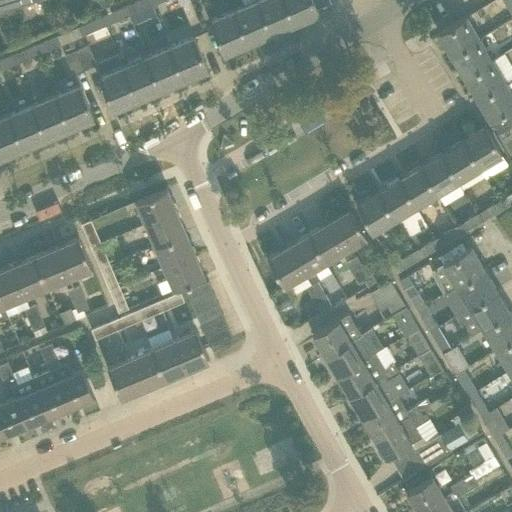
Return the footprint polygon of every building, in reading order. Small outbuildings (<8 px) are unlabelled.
[(149,0),(134,0),(137,9),(151,4),(149,0)] [(257,0),(250,0),(233,7),(247,41),(270,32),(257,0)] [(284,0),(257,0),(270,32),(293,22),(284,0)] [(284,0),(293,22),(317,12),(312,0),(284,0)] [(511,0),(502,0),(510,11),(511,15),(511,0)] [(114,19),(128,13),(124,4),(110,10),(114,19)] [(247,41),(233,7),(209,17),(223,51),(247,41)] [(78,24),(68,28),(72,37),(81,33),(105,23),(101,14),(78,24)] [(437,32),(450,53),(478,37),(465,15),(437,32)] [(0,28),(4,40),(17,36),(8,26),(0,28)] [(34,43),(38,52),(60,42),(57,33),(34,43)] [(192,35),(169,45),(183,77),(206,67),(192,35)] [(490,58),(478,37),(450,53),(463,75),(490,58)] [(38,52),(34,43),(11,53),(15,62),(38,52)] [(76,47),(84,67),(96,62),(87,43),(76,47)] [(169,45),(146,54),(160,87),(183,77),(169,45)] [(72,72),(84,67),(76,47),(66,51),(64,52),(72,72)] [(0,68),(15,62),(11,53),(0,57),(0,68)] [(146,54),(123,64),(137,97),(160,87),(146,54)] [(503,79),(490,58),(463,75),(476,96),(503,79)] [(137,97),(123,64),(99,74),(113,107),(137,97)] [(489,118),(511,103),(511,95),(503,79),(476,96),(489,118)] [(79,82),(55,93),(70,126),(93,116),(79,82)] [(55,93),(32,103),(46,136),(70,126),(55,93)] [(46,136),(32,103),(9,113),(23,146),(46,136)] [(0,155),(23,146),(9,113),(0,116),(0,155)] [(511,124),(507,116),(493,125),(497,132),(511,124)] [(484,124),(462,137),(479,166),(501,153),(484,124)] [(479,166),(462,137),(441,150),(458,179),(463,187),(484,174),(479,166)] [(437,191),(458,179),(441,150),(420,162),(437,191)] [(398,175),(416,204),(437,191),(420,162),(398,175)] [(398,175),(377,188),(394,217),(416,204),(398,175)] [(145,223),(176,210),(166,187),(136,200),(145,223)] [(394,217),(377,188),(355,201),(373,230),(394,217)] [(503,206),(511,200),(511,189),(498,198),(503,206)] [(503,206),(498,198),(477,210),(477,211),(482,218),(503,206)] [(348,206),(327,218),(344,248),(365,235),(348,206)] [(154,244),(185,231),(176,210),(145,223),(154,244)] [(477,211),(463,219),(456,223),(460,231),(478,220),(482,218),(477,211)] [(324,259),(344,248),(327,218),(307,230),(324,259)] [(80,224),(88,243),(90,246),(99,242),(90,220),(80,224)] [(460,231),(456,223),(434,236),(439,243),(460,231)] [(319,277),(313,266),(324,259),(307,230),(287,242),(304,271),(310,281),(316,278),(319,277)] [(185,231),(154,244),(164,266),(194,253),(185,231)] [(434,236),(413,248),(418,256),(439,243),(434,236)] [(69,277),(92,268),(79,238),(57,247),(69,277)] [(443,290),(455,283),(482,266),(469,244),(465,246),(461,239),(437,254),(442,261),(431,268),(438,279),(436,280),(443,290)] [(109,264),(99,242),(90,246),(99,268),(109,264)] [(284,283),(288,281),(304,271),(287,242),(266,254),(284,283)] [(57,247),(35,256),(47,286),(69,277),(57,247)] [(387,254),(391,261),(396,269),(418,256),(413,248),(400,256),(395,249),(387,254)] [(194,253),(164,266),(172,287),(173,289),(204,276),(194,253)] [(351,271),(363,264),(356,253),(345,260),(351,271)] [(35,256),(13,265),(25,295),(47,286),(35,256)] [(330,270),(324,259),(313,266),(319,277),(330,270)] [(118,285),(109,264),(99,268),(109,289),(118,285)] [(369,274),(363,264),(351,271),(352,273),(357,281),(363,278),(366,284),(376,278),(372,272),(369,274)] [(13,265),(0,270),(0,295),(3,304),(7,313),(23,306),(29,304),(25,295),(13,265)] [(455,283),(469,304),(495,287),(482,266),(455,283)] [(310,281),(304,271),(288,281),(294,291),(305,284),(310,281)] [(411,280),(406,272),(399,277),(404,284),(404,285),(417,307),(424,302),(411,280)] [(391,313),(405,304),(389,277),(368,288),(380,308),(386,304),(391,313)] [(312,295),(322,289),(316,278),(310,281),(305,284),(312,295)] [(208,280),(186,289),(191,300),(213,291),(208,280)] [(67,288),(72,300),(84,294),(78,283),(67,288)] [(128,306),(118,285),(109,289),(118,310),(128,306)] [(469,304),(482,325),(508,308),(495,287),(469,304)] [(328,299),(322,289),(312,295),(317,305),(328,299)] [(183,299),(180,292),(179,290),(157,299),(161,309),(183,299)] [(218,302),(213,291),(191,300),(196,311),(218,302)] [(88,305),(84,294),(72,300),(76,311),(88,305)] [(157,299),(135,308),(139,318),(161,309),(157,299)] [(291,307),(288,300),(277,305),(280,313),(291,307)] [(23,306),(28,318),(40,313),(35,301),(29,304),(23,306)] [(200,323),(222,313),(218,302),(196,311),(200,323)] [(424,302),(417,307),(429,328),(437,323),(424,302)] [(417,325),(405,304),(391,313),(404,333),(405,332),(417,325)] [(74,317),(69,306),(58,311),(62,322),(74,317)] [(139,318),(135,308),(113,318),(117,327),(139,318)] [(482,325),(495,346),(511,335),(511,313),(508,308),(482,325)] [(312,331),(324,352),(359,331),(356,327),(347,310),(312,331)] [(44,323),(40,313),(28,318),(32,329),(45,324),(44,323)] [(200,323),(202,326),(205,334),(227,324),(222,313),(200,323)] [(91,327),(95,337),(117,327),(113,318),(91,327)] [(437,323),(429,328),(442,349),(449,345),(437,323)] [(210,345),(232,335),(227,324),(205,334),(210,345)] [(370,325),(359,331),(372,351),(375,350),(382,345),(370,325)] [(417,353),(429,346),(417,325),(405,332),(417,353)] [(196,328),(173,338),(186,368),(209,358),(196,328)] [(359,331),(324,352),(336,373),(372,351),(359,331)] [(511,364),(511,335),(495,346),(508,367),(511,364)] [(129,355),(142,386),(164,377),(151,346),(147,337),(125,347),(128,355),(129,355)] [(151,346),(164,377),(186,368),(173,338),(151,346)] [(40,345),(44,356),(56,351),(51,340),(40,345)] [(382,345),(375,350),(384,365),(392,360),(394,359),(385,344),(382,345)] [(449,345),(442,349),(455,371),(462,366),(449,345)] [(417,353),(430,373),(442,366),(429,346),(417,353)] [(336,373),(348,393),(384,372),(395,366),(392,360),(384,365),(375,350),(372,351),(336,373)] [(54,366),(70,404),(93,394),(82,367),(71,371),(67,361),(61,363),(56,351),(44,356),(49,368),(54,366)] [(129,355),(128,355),(106,364),(120,396),(142,386),(129,355)] [(0,362),(0,371),(1,375),(12,370),(8,359),(0,362)] [(49,368),(32,375),(48,413),(70,404),(54,366),(49,368)] [(384,372),(348,393),(360,414),(386,398),(396,392),(388,378),(387,378),(398,371),(395,366),(394,367),(384,372)] [(462,366),(455,371),(467,392),(475,387),(462,366)] [(48,413),(32,375),(17,381),(12,370),(1,375),(6,385),(11,383),(16,396),(15,396),(27,422),(48,413)] [(91,375),(95,385),(105,382),(101,371),(91,375)] [(406,386),(399,372),(388,378),(396,392),(406,386)] [(475,387),(467,392),(480,413),(487,409),(475,388),(475,387)] [(408,413),(406,408),(396,392),(386,398),(360,414),(372,434),(373,434),(408,413)] [(15,396),(0,402),(0,419),(5,431),(27,422),(15,396)] [(421,412),(425,410),(432,406),(425,396),(415,402),(421,412)] [(408,413),(373,434),(385,455),(403,444),(417,468),(429,460),(419,443),(438,432),(425,410),(421,412),(415,402),(406,408),(408,413)] [(487,409),(480,413),(493,435),(507,426),(495,404),(487,409)] [(454,416),(457,422),(466,437),(477,430),(465,410),(454,416)] [(440,430),(438,432),(419,443),(429,460),(451,448),(450,447),(461,440),(461,439),(466,437),(457,422),(441,432),(440,430)] [(511,449),(500,430),(493,435),(505,456),(511,452),(511,449)] [(460,477),(467,488),(478,482),(474,476),(499,462),(493,453),(468,467),(470,471),(460,477)] [(418,509),(443,494),(431,473),(405,488),(418,509)] [(457,495),(467,488),(460,477),(450,483),(457,495)] [(453,511),(443,494),(418,509),(419,511),(453,511)]
